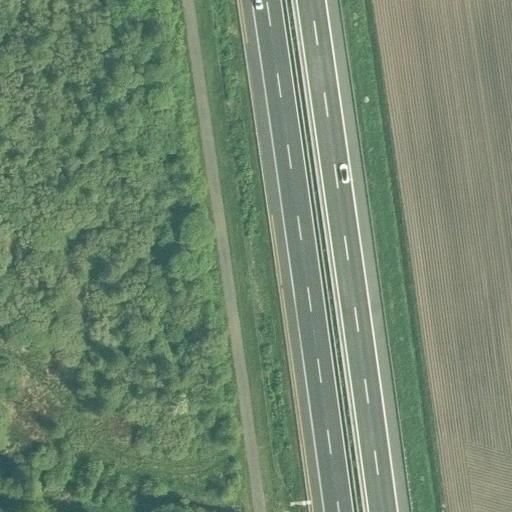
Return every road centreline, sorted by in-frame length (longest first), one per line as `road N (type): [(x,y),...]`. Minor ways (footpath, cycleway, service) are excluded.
road 1 (motorway): [(382,511),(309,0)]
road 2 (track): [(189,0),(262,511)]
road 3 (motorway): [(265,0),(337,511)]
